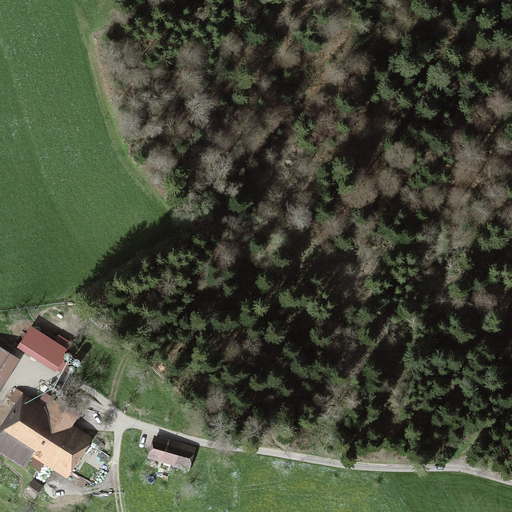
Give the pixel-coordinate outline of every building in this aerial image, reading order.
[(23,344),(54,365),(62,352),(31,332),(23,344)] [(0,377),(13,358),(0,349),(0,377)] [(70,424),(68,423),(76,410),(55,397),(43,415),(19,399),(23,393),(17,389),(11,399),(16,403),(0,428),(0,450),(23,465),(33,450),(41,456),(43,453),(66,468),(84,441),(66,429),(70,424)] [(168,464),(189,471),(195,453),(167,445),(168,443),(158,439),(153,456),(163,459),(164,457),(169,459),(168,464)] [(32,463),(40,469),(44,463),(35,458),(32,463)] [(42,487),(35,482),(28,492),(34,497),(42,487)]
